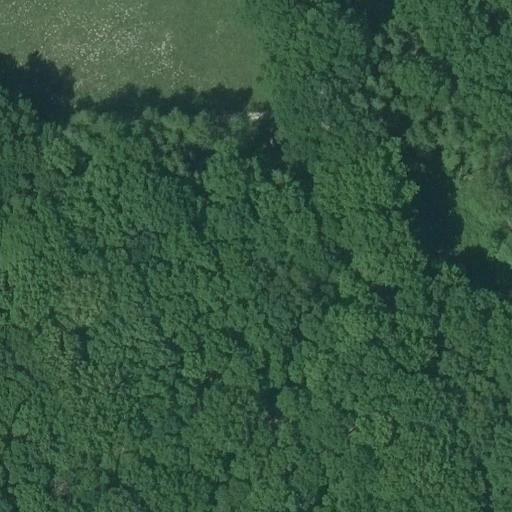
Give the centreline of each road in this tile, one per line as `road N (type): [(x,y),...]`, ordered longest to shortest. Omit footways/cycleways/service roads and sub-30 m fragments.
road 1 (track): [(329,112),(0,126)]
road 2 (track): [(420,511),(375,311),(348,248)]
